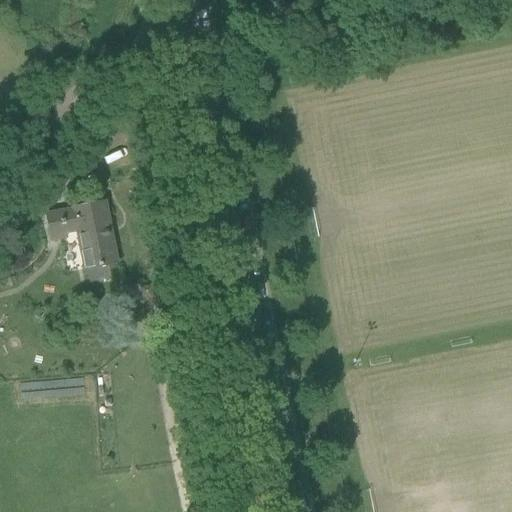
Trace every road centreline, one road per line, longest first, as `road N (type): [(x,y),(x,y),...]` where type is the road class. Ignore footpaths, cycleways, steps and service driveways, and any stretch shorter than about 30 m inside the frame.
road 1 (unclassified): [(154,44),(249,511)]
road 2 (unclassified): [(0,169),(74,96),(154,44)]
